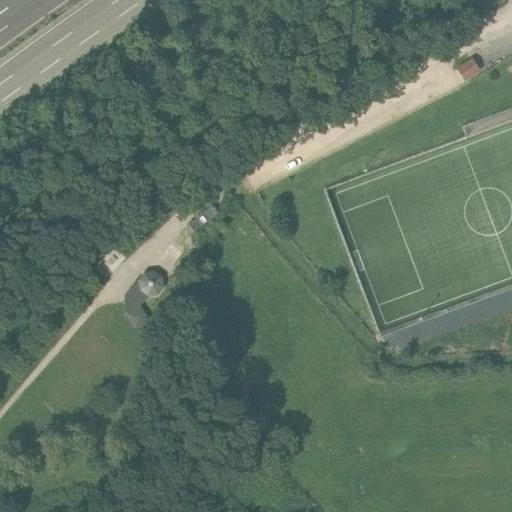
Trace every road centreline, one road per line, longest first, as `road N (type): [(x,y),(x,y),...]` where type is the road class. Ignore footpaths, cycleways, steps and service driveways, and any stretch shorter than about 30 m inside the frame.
road 1 (track): [(228,181),(377,354),(403,365),(511,360)]
road 2 (residential): [(511,13),(228,181)]
road 3 (motorway): [(0,85),(118,0)]
